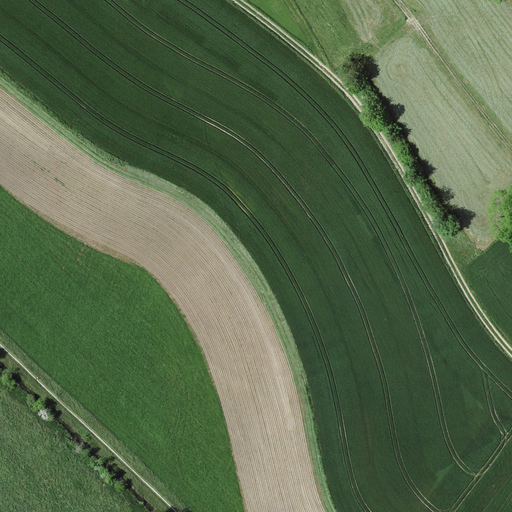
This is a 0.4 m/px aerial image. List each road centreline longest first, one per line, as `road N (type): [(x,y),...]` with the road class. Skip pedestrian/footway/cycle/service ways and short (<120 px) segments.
road 1 (track): [(234,0),(358,105),(511,356)]
road 2 (track): [(395,0),(511,150)]
